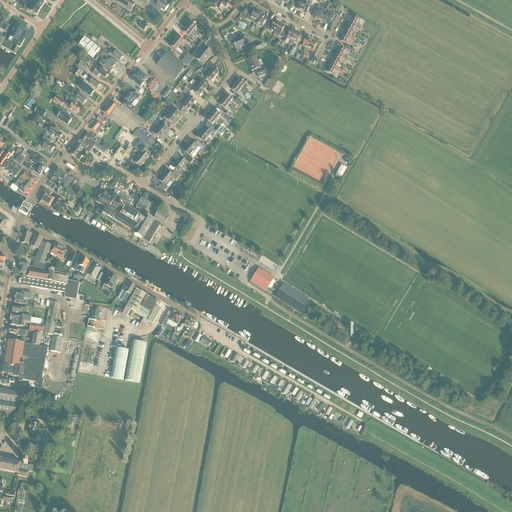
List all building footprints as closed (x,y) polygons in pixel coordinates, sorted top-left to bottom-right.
[(34,0),(32,4),(40,10),(44,3),(41,1),(41,0),(34,0)] [(128,0),(112,0),(131,11),(135,4),(128,0)] [(137,0),(147,6),(149,3),(150,4),(151,3),(154,4),(156,6),(165,12),(168,7),(164,4),(166,0),(137,0)] [(226,7),(229,3),(225,0),(222,0),(221,1),(219,0),(213,0),(211,3),(212,4),(212,6),(212,7),(213,8),(215,8),(216,7),(219,9),(222,5),(226,7)] [(296,9),(301,12),(307,1),(304,0),(297,0),(295,5),(298,6),(296,9)] [(307,1),(301,12),(306,14),(312,4),(307,1)] [(34,5),(30,11),(36,16),(40,10),(32,4),(34,5)] [(324,13),(326,11),(323,9),(318,6),(313,15),(316,16),(315,19),(320,21),(324,13)] [(255,21),(260,13),(255,10),(253,13),(250,11),(247,19),(252,21),(253,19),(255,21)] [(327,15),(324,13),(320,21),(325,24),(326,21),(330,23),(334,15),(328,12),(327,15)] [(254,23),(262,27),(266,20),(263,18),(265,16),(260,13),(255,21),(254,23)] [(6,20),(0,16),(0,28),(6,32),(9,26),(4,23),(6,20)] [(361,28),(361,29),(364,30),(365,28),(358,24),(360,20),(353,16),(350,22),(361,28)] [(148,27),(142,22),(137,18),(133,23),(138,27),(144,31),(148,27)] [(275,32),(280,24),(275,21),(273,24),(270,22),(267,29),(272,32),(273,30),(275,32)] [(360,30),(361,29),(361,28),(350,22),(346,29),(353,32),(356,28),(360,30)] [(192,32),(196,27),(192,23),(187,28),(192,32)] [(285,27),(280,24),(275,32),(278,33),(277,35),(282,38),(286,31),(283,29),(285,27)] [(16,25),(10,36),(17,40),(15,44),(19,47),(24,39),(19,36),(23,29),(16,25)] [(105,29),(113,36),(115,33),(107,27),(105,29)] [(197,37),(194,34),(192,32),(187,28),(183,33),(188,37),(190,34),(195,39),(197,37)] [(351,37),(353,32),(346,29),(343,35),(354,41),(355,39),(351,37)] [(291,30),(285,42),(290,45),(296,33),(291,30)] [(296,33),(290,45),(292,46),(294,42),(297,44),(302,36),(296,33)] [(247,41),(245,38),(244,35),(238,37),(239,40),(233,42),(236,49),(237,52),(241,51),(240,48),(245,46),(243,42),(247,41)] [(353,43),(354,41),(343,35),(340,41),(347,45),(349,40),(353,43)] [(101,43),(93,36),(91,40),(99,46),(101,43)] [(94,60),(98,54),(101,50),(85,37),(77,47),(94,60)] [(180,46),(182,48),(187,44),(179,37),(175,42),(180,46)] [(303,52),(305,53),(311,41),(306,38),(302,46),(305,48),(303,52)] [(311,41),(305,53),(307,54),(309,50),(312,52),(317,44),(311,41)] [(180,46),(175,42),(171,47),(176,51),(176,50),(180,54),(182,52),(183,53),(185,51),(182,48),(180,46)] [(203,65),(212,53),(205,47),(196,59),(203,65)] [(336,53),(347,59),(348,57),(344,55),(347,51),(340,47),(336,53)] [(113,48),(109,53),(119,61),(123,57),(113,48)] [(103,58),(99,64),(100,65),(103,67),(103,68),(110,73),(112,70),(118,63),(103,52),(100,56),(103,58)] [(349,63),(350,61),(348,60),(347,59),(336,53),(333,60),(340,63),(342,59),(349,63)] [(175,80),(184,70),(166,54),(157,65),(175,80)] [(265,69),(262,70),(261,67),(260,68),(256,57),(247,60),(252,71),(256,70),(257,72),(256,73),(258,78),(267,75),(265,69)] [(338,68),(340,63),(333,60),(330,66),(341,72),(342,70),(338,68)] [(62,68),(57,65),(53,71),(58,74),(62,68)] [(205,69),(216,77),(220,72),(215,68),(212,71),(211,70),(211,69),(207,66),(205,69)] [(340,74),(341,72),(330,66),(326,72),(333,76),(336,71),(340,74)] [(98,67),(96,69),(93,74),(95,76),(97,78),(100,74),(105,79),(108,75),(101,69),(98,67)] [(211,82),(216,77),(205,69),(203,71),(206,73),(209,75),(207,78),(211,82)] [(136,75),(144,82),(145,81),(148,78),(146,76),(140,71),(136,75)] [(144,82),(136,75),(132,80),(140,87),(144,82)] [(97,89),(100,85),(93,79),(90,76),(87,79),(91,82),(89,83),(97,89)] [(267,79),(263,85),(271,90),(275,83),(267,79)] [(191,82),(204,92),(208,87),(203,83),(200,86),(195,81),(193,80),(191,82)] [(236,85),(247,93),(248,91),(245,89),(243,87),(245,84),(240,80),(236,85)] [(200,97),(204,92),(191,82),(190,84),(192,85),(191,85),(195,88),(197,90),(195,93),(200,97)] [(84,83),(80,89),(90,97),(91,96),(92,95),(95,91),(84,83)] [(67,84),(62,91),(65,93),(70,86),(67,84)] [(249,99),(250,96),(247,93),(236,85),(232,90),(237,94),(240,91),(242,92),(242,93),(249,99)] [(83,105),(87,100),(75,91),(71,95),(83,105)] [(129,93),(124,99),(126,101),(123,104),(130,109),(133,106),(131,105),(136,99),(137,100),(140,97),(134,92),(131,95),(129,93)] [(179,96),(181,98),(185,101),(187,103),(192,106),(196,101),(191,97),(188,101),(181,94),(179,96)] [(224,100),(234,109),(236,107),(230,102),(233,99),(228,95),(224,100)] [(65,103),(57,97),(54,101),(61,107),(65,103)] [(78,103),(71,99),(67,105),(70,107),(70,108),(76,114),(77,113),(79,111),(80,109),(76,105),(78,103)] [(129,111),(123,105),(115,99),(113,102),(103,113),(105,114),(109,118),(122,128),(125,125),(134,134),(141,140),(134,148),(137,152),(145,143),(145,144),(151,137),(140,127),(145,122),(131,112),(130,113),(129,112),(129,111)] [(229,108),(235,113),(237,111),(234,109),(224,100),(220,105),(225,109),(227,106),(229,108)] [(192,106),(187,103),(183,107),(188,111),(192,106)] [(174,112),(171,115),(178,121),(183,116),(175,110),(176,109),(173,106),(171,109),(174,112)] [(37,108),(35,112),(43,117),(46,113),(37,108)] [(211,116),(222,124),(224,122),(220,119),(220,120),(218,118),(220,115),(215,111),(211,116)] [(40,117),(34,113),(29,121),(36,124),(40,117)] [(71,120),(71,119),(61,113),(58,119),(68,125),(70,122),(71,122),(71,121),(71,120)] [(99,121),(98,122),(103,126),(103,125),(109,118),(105,114),(101,118),(100,117),(97,120),(99,121)] [(232,120),(225,114),(222,118),(229,123),(232,120)] [(178,121),(171,115),(169,118),(166,116),(163,118),(166,121),(167,120),(174,126),(178,121)] [(220,127),(222,124),(211,116),(207,121),(212,125),(215,122),(220,127)] [(162,127),(159,130),(166,136),(171,130),(163,125),(164,124),(161,121),(159,124),(162,127)] [(100,129),(102,127),(103,126),(98,122),(91,130),(97,135),(99,133),(102,134),(103,132),(101,130),(100,129)] [(226,128),(222,124),(220,127),(221,127),(216,132),(220,136),(226,128)] [(54,125),(52,128),(49,133),(51,135),(59,140),(63,135),(55,130),(57,127),(54,125)] [(200,132),(208,138),(210,135),(213,137),(215,134),(212,132),(212,133),(204,127),(200,132)] [(166,136),(159,130),(157,133),(154,130),(151,133),(154,136),(155,135),(162,141),(166,136)] [(205,141),(208,138),(200,132),(196,137),(203,143),(202,144),(205,146),(208,143),(205,141)] [(78,145),(70,154),(77,160),(78,161),(79,162),(87,152),(87,153),(88,153),(89,154),(95,146),(104,154),(107,150),(103,146),(102,147),(95,142),(96,141),(87,133),(81,140),(78,145)] [(50,153),(54,147),(50,144),(52,142),(44,137),(41,141),(44,142),(43,143),(45,144),(42,148),(50,153)] [(187,146),(194,152),(199,147),(202,149),(204,147),(198,143),(196,145),(191,141),(187,146)] [(186,158),(192,162),(194,159),(190,157),(194,152),(187,146),(183,151),(188,155),(186,158)] [(150,153),(142,147),(137,154),(140,156),(134,162),(140,167),(145,160),(146,161),(149,157),(148,156),(150,153)] [(0,162),(0,165),(2,167),(3,167),(7,161),(14,151),(10,148),(0,162)] [(176,162),(184,168),(188,163),(190,164),(192,162),(186,158),(184,160),(181,157),(176,162)] [(40,176),(46,168),(42,165),(43,163),(39,160),(38,161),(34,158),(31,161),(37,165),(33,171),(40,176)] [(30,170),(33,166),(31,165),(32,164),(26,159),(22,164),(30,170)] [(2,168),(6,171),(11,164),(12,164),(13,162),(11,160),(8,161),(7,161),(3,167),(2,167),(2,168)] [(6,171),(10,174),(15,166),(15,167),(17,164),(13,162),(12,164),(11,164),(6,171)] [(174,172),(180,177),(183,173),(181,171),(184,168),(176,162),(172,167),(176,170),(174,172)] [(15,166),(10,174),(15,178),(17,178),(23,169),(18,165),(16,167),(15,167),(15,166)] [(346,169),(341,166),(335,176),(340,179),(346,169)] [(53,178),(50,181),(56,186),(62,186),(62,185),(67,188),(73,180),(67,175),(65,174),(58,168),(52,177),(53,178)] [(176,181),(180,177),(174,172),(172,175),(167,170),(163,176),(170,182),(173,178),(176,181)] [(24,193),(35,179),(24,171),(19,178),(20,178),(14,185),(19,189),(18,189),(24,193)] [(166,187),(170,182),(163,176),(159,181),(164,185),(162,187),(166,190),(168,188),(166,187)] [(46,184),(52,189),(55,186),(49,181),(46,184)] [(179,202),(185,191),(178,186),(172,198),(179,202)] [(42,196),(43,197),(52,202),(54,199),(50,196),(51,193),(45,190),(42,196)] [(135,204),(118,194),(116,193),(115,196),(112,194),(110,198),(102,193),(96,202),(100,205),(95,213),(114,225),(116,222),(136,233),(134,235),(141,239),(149,244),(160,226),(161,224),(163,226),(167,221),(169,217),(168,214),(160,209),(158,211),(156,210),(152,216),(154,217),(153,220),(152,221),(145,217),(132,209),(135,204)] [(57,196),(55,200),(52,205),(59,209),(61,206),(66,208),(68,205),(63,202),(64,200),(57,196)] [(49,207),(52,202),(43,197),(40,202),(49,207)] [(147,202),(144,200),(142,199),(140,201),(139,202),(140,203),(138,205),(136,208),(145,214),(147,210),(150,204),(149,204),(150,203),(147,201),(147,202)] [(9,220),(0,214),(0,228),(2,229),(4,226),(5,226),(9,220)] [(185,217),(181,222),(186,225),(190,220),(185,217)] [(29,242),(32,243),(34,240),(33,239),(35,235),(34,235),(31,234),(31,233),(24,232),(21,243),(28,244),(29,242)] [(34,240),(32,243),(31,246),(38,249),(43,239),(36,236),(34,240)] [(45,262),(48,254),(52,246),(42,242),(36,257),(35,261),(44,265),(45,262)] [(67,251),(62,248),(55,245),(51,253),(63,259),(67,251)] [(76,271),(79,264),(76,263),(79,257),(72,253),(68,262),(73,264),(71,269),(76,271)] [(259,261),(271,267),(274,262),(262,256),(259,261)] [(85,269),(89,261),(83,258),(79,266),(80,266),(83,267),(81,271),(83,273),(85,269)] [(22,276),(27,277),(29,270),(46,273),(46,270),(47,268),(47,266),(34,261),(33,267),(29,266),(29,264),(20,262),(19,267),(21,267),(20,273),(23,274),(23,276),(22,276)] [(93,263),(87,275),(96,279),(102,267),(93,263)] [(27,277),(22,276),(21,285),(65,293),(64,298),(76,300),(79,283),(67,280),(68,275),(54,272),(54,270),(51,270),(51,269),(47,268),(46,270),(46,273),(29,270),(27,277)] [(258,270),(251,281),(266,291),(273,280),(258,270)] [(112,290),(117,280),(110,275),(104,285),(112,290)] [(131,294),(135,287),(130,284),(126,292),(121,289),(117,298),(123,301),(124,299),(129,302),(133,295),(131,294)] [(309,306),(281,288),(276,296),(304,314),(309,306)] [(126,308),(128,309),(124,316),(129,318),(133,312),(135,313),(133,317),(141,322),(143,319),(153,324),(161,310),(155,307),(158,302),(136,289),(126,308)] [(15,293),(14,303),(23,304),(24,298),(31,300),(32,294),(22,292),(22,294),(15,293)] [(53,336),(59,304),(50,302),(44,334),(53,336)] [(26,315),(27,309),(13,307),(12,313),(21,314),(26,315)] [(98,318),(100,309),(93,308),(91,317),(98,318)] [(164,321),(161,325),(165,327),(167,323),(176,328),(178,324),(178,325),(183,316),(174,311),(170,317),(167,315),(164,321)] [(40,324),(41,319),(31,318),(21,316),(21,318),(18,317),(18,316),(12,315),(11,321),(11,326),(19,327),(20,327),(23,327),(24,325),(24,322),(30,323),(31,323),(40,324)] [(184,326),(186,328),(190,320),(186,318),(182,325),(180,324),(178,328),(182,330),(184,326)] [(190,320),(186,328),(187,328),(185,332),(188,334),(187,336),(190,339),(192,336),(194,332),(191,330),(196,323),(190,320)] [(45,326),(31,323),(30,330),(44,333),(45,326)] [(25,337),(26,331),(10,328),(9,333),(18,334),(17,336),(25,337)] [(18,378),(18,380),(23,381),(36,383),(35,388),(42,389),(44,380),(42,380),(48,348),(40,346),(42,335),(34,333),(32,345),(24,344),(24,343),(8,340),(4,365),(3,375),(2,378),(13,380),(13,377),(18,378)] [(203,336),(198,334),(194,340),(198,343),(203,336)] [(60,353),(63,338),(53,336),(50,351),(60,353)] [(208,347),(211,342),(203,338),(200,342),(208,347)] [(140,383),(147,343),(132,341),(124,381),(140,383)] [(123,381),(129,351),(116,348),(110,378),(123,381)] [(265,380),(269,372),(265,370),(261,378),(265,380)] [(286,394),(291,384),(288,383),(283,392),(286,394)] [(0,390),(0,413),(13,415),(18,406),(20,393),(0,390)] [(29,433),(38,435),(37,439),(41,440),(42,435),(46,436),(48,430),(44,429),(40,428),(40,424),(31,422),(29,433)] [(32,473),(34,466),(28,465),(28,462),(25,461),(25,463),(21,462),(21,463),(0,459),(0,470),(18,474),(18,476),(28,478),(30,472),(32,473)]
